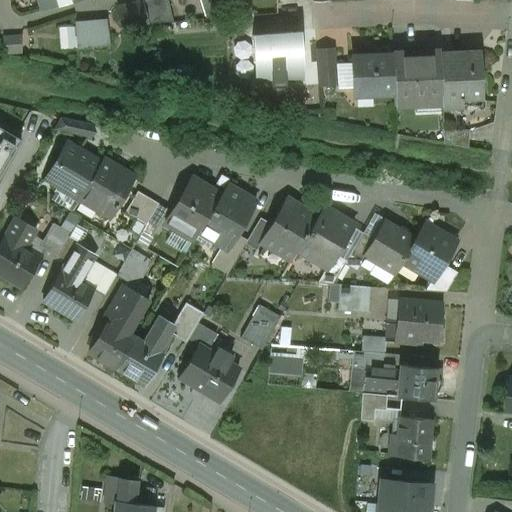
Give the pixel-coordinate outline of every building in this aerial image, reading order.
[(35,0),(39,12),(58,6),(55,0),(35,0)] [(166,0),(145,0),(141,1),(148,23),(148,24),(173,22),(166,0)] [(215,18),(209,0),(199,0),(205,18),(215,18)] [(141,1),(116,9),(123,31),(148,24),(148,23),(141,1)] [(90,21),(74,22),(76,50),(91,49),(90,21)] [(299,31),(251,35),(255,84),(272,83),(272,80),(284,79),(284,82),(303,81),(299,31)] [(439,51),(410,52),(410,46),(391,47),(394,106),(441,104),(441,107),(439,54),(439,51)] [(376,55),(352,56),(353,96),(393,94),(393,106),(394,106),(391,47),(380,47),(376,55)] [(333,49),(316,50),(318,85),(335,84),(333,49)] [(439,54),(441,107),(459,106),(459,107),(461,107),(460,98),(481,97),(479,52),(439,54)] [(91,124),(60,118),(53,130),(89,138),(91,124)] [(0,177),(4,170),(6,172),(13,159),(11,158),(21,141),(0,128),(0,177)] [(468,130),(442,131),(443,144),(467,148),(468,130)] [(99,163),(66,143),(45,179),(78,198),(99,163)] [(133,177),(102,159),(99,163),(78,198),(80,199),(82,196),(97,205),(95,208),(109,217),(133,177)] [(209,194),(189,182),(169,214),(181,221),(176,229),(193,240),(198,232),(197,232),(220,195),(211,190),(209,194)] [(220,195),(197,232),(198,232),(221,246),(227,249),(236,234),(255,201),(226,184),(220,195)] [(137,191),(124,213),(135,220),(136,218),(135,218),(147,197),(137,191)] [(158,203),(147,197),(135,218),(136,218),(145,224),(147,222),(147,221),(158,203)] [(270,224),(258,242),(260,243),(290,261),(296,251),(316,216),(285,197),(270,224)] [(158,203),(147,221),(156,227),(167,209),(158,203)] [(354,224),(322,206),(316,216),(296,251),(325,268),(327,269),(335,255),(354,224)] [(33,234),(13,223),(16,218),(15,217),(3,236),(4,237),(3,237),(25,249),(33,234)] [(270,224),(259,218),(246,240),(244,244),(256,250),(260,243),(258,242),(270,224)] [(414,239),(383,220),(373,238),(363,255),(365,256),(394,273),(401,261),(414,239)] [(414,239),(401,261),(431,279),(432,280),(442,263),(454,241),(424,223),(414,239)] [(69,234),(52,224),(39,246),(56,256),(67,237),(69,234)] [(373,238),(362,232),(349,255),(362,262),(365,256),(363,255),(373,238)] [(227,249),(221,246),(210,265),(226,274),(244,244),(246,240),(236,234),(227,249)] [(3,237),(2,236),(0,240),(0,274),(21,287),(38,258),(25,249),(3,237)] [(67,237),(56,256),(66,262),(76,245),(77,243),(67,237)] [(94,256),(76,245),(66,262),(61,271),(78,281),(94,256)] [(151,261),(131,249),(116,275),(126,281),(134,286),(135,287),(151,261)] [(346,261),(335,255),(327,269),(325,268),(317,283),(330,284),(346,261)] [(442,263),(432,280),(431,279),(424,291),(445,292),(457,272),(442,263)] [(61,271),(59,270),(42,299),(75,319),(93,289),(78,281),(61,271)] [(126,281),(96,331),(100,334),(89,353),(117,369),(117,368),(135,338),(136,336),(129,332),(147,301),(132,292),(134,286),(126,281)] [(339,285),(330,284),(328,302),(337,302),(339,285)] [(369,287),(339,285),(337,302),(337,311),(367,313),(369,287)] [(441,305),(397,301),(395,323),(393,341),(420,344),(421,339),(438,340),(441,305)] [(203,313),(185,302),(172,325),(173,325),(169,333),(175,336),(186,343),(203,313)] [(279,317),(261,307),(255,318),(273,329),(279,317)] [(158,316),(142,343),(162,355),(164,357),(175,336),(169,333),(173,325),(172,325),(158,316)] [(255,318),(252,317),(239,338),(261,350),(273,329),(255,318)] [(395,323),(386,323),(385,340),(393,341),(395,323)] [(279,343),(289,345),(293,327),(283,325),(279,343)] [(142,343),(135,338),(117,368),(144,384),(162,355),(142,343)] [(273,343),(268,381),(303,385),(307,347),(273,343)] [(238,369),(197,345),(178,377),(219,400),(238,369)] [(384,353),(354,351),(352,367),(364,368),(364,367),(382,368),(384,353)] [(436,368),(398,365),(398,370),(396,396),(433,400),(436,368)] [(382,368),(364,367),(364,368),(352,367),(350,392),(362,393),(386,396),(396,396),(398,370),(382,368)] [(386,396),(362,393),(359,420),(373,421),(374,409),(385,410),(386,396)] [(430,420),(398,417),(396,435),(390,435),(389,456),(427,459),(430,420)] [(137,482),(107,478),(104,502),(116,503),(116,502),(134,504),(137,482)] [(431,484),(381,480),(379,504),(429,508),(431,484)] [(134,504),(116,502),(116,503),(115,511),(151,511),(152,507),(134,504)]
